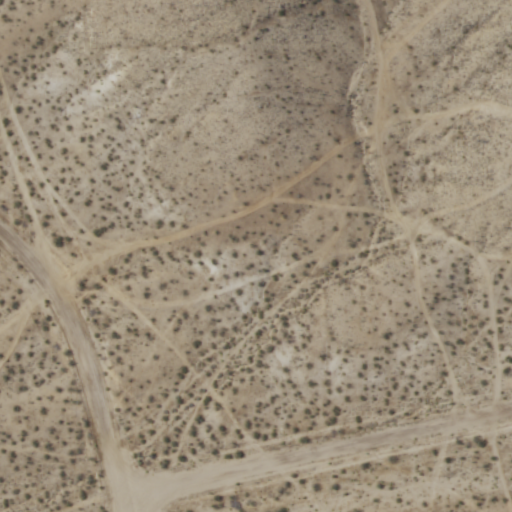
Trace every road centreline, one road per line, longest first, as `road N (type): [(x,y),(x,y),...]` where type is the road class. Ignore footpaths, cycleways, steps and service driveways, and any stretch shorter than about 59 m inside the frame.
road 1 (track): [(125,497),(511,411)]
road 2 (track): [(0,234),(47,287),(75,335),(128,511)]
